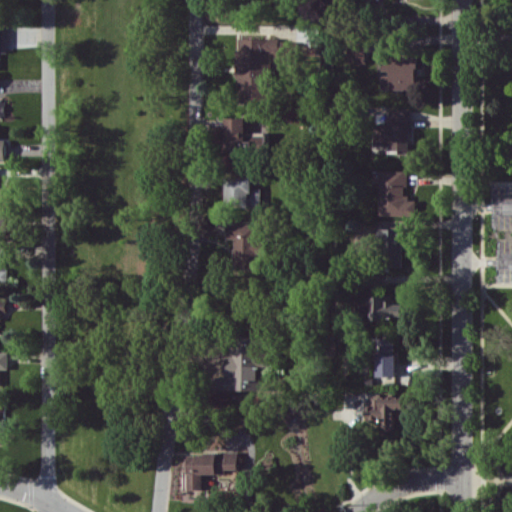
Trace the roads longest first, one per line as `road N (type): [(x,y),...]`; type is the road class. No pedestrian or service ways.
road 1 (residential): [(157,511),(191,192),(193,0)]
road 2 (residential): [(47,0),(46,511)]
road 3 (residential): [(463,0),(464,511)]
road 4 (residential): [(0,483),(68,511),(365,503),(423,479),(465,479)]
